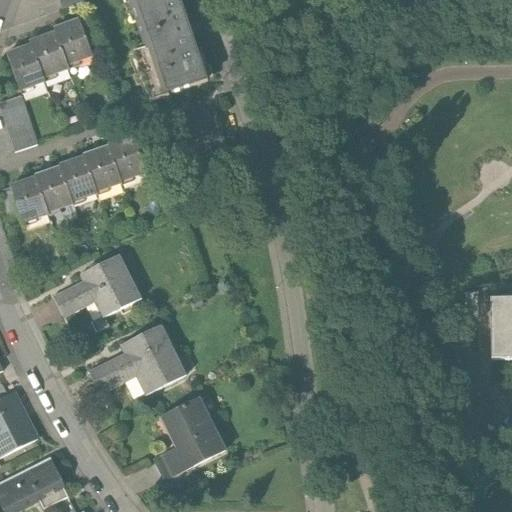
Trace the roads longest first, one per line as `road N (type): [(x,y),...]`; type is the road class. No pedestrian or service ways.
road 1 (residential): [(321,511),(276,208),(212,0)]
road 2 (residential): [(0,286),(31,364),(123,511)]
